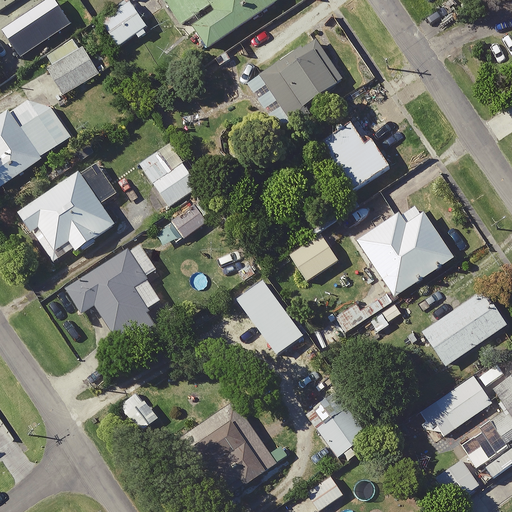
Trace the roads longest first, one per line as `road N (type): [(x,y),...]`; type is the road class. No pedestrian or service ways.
road 1 (residential): [(381,0),(511,191)]
road 2 (residential): [(0,333),(60,423),(79,473)]
